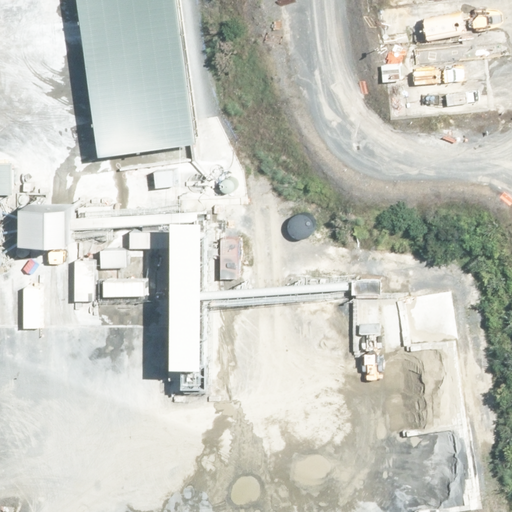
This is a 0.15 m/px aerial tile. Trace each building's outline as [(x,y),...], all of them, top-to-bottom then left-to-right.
[(171,0),(61,0),(80,143),(188,129),(171,0)] [(425,19),(426,40),(431,40),(479,37),(478,16),(425,19)] [(431,40),(432,61),(511,56),(511,35),(479,37),(431,40)] [(393,56),(394,82),(418,81),(417,54),(393,56)] [(53,200),(0,196),(0,240),(50,244),(53,200)] [(188,199),(153,199),(152,356),(186,356),(188,199)]
